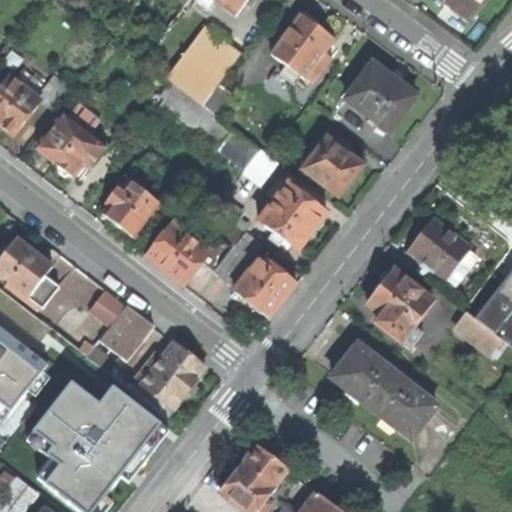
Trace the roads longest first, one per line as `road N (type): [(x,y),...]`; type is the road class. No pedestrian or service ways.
road 1 (residential): [(255,376),(484,87)]
road 2 (residential): [(0,174),(255,376)]
road 3 (residential): [(149,511),(255,376)]
road 4 (residential): [(364,0),(484,87)]
